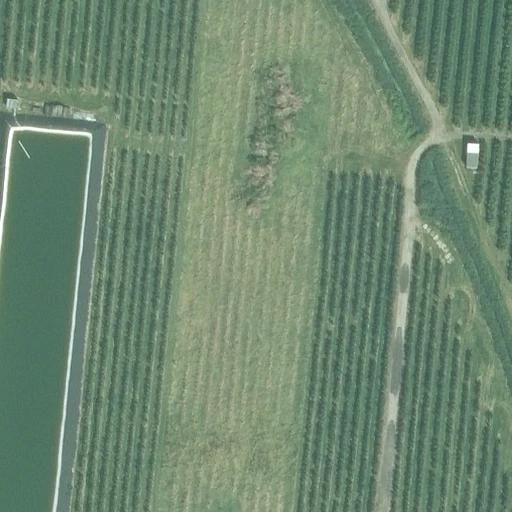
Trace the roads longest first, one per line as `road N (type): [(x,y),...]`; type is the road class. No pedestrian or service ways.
road 1 (track): [(384,511),(418,152),(468,135),(511,140)]
road 2 (track): [(435,141),(435,120),(375,0)]
